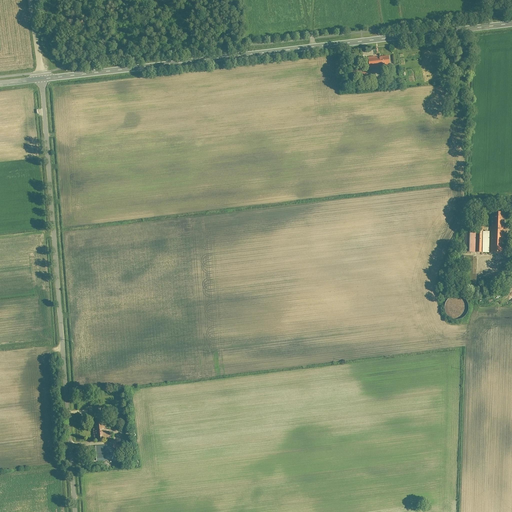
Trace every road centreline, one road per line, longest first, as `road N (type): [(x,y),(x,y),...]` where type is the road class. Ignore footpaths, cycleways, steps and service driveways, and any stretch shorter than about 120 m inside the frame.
road 1 (tertiary): [(42,79),(511,24)]
road 2 (unclassified): [(42,79),(74,511)]
